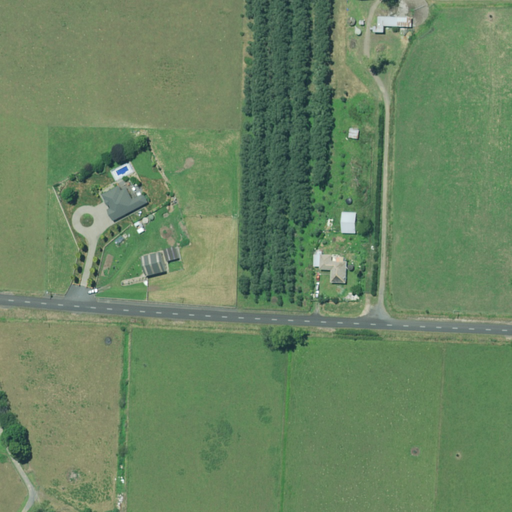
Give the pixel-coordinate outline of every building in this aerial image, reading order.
[(379,17),(379,26),(376,26),(376,28),(372,28),(372,33),(387,33),(387,27),(414,27),(414,18),(379,17)] [(360,129),(351,128),(350,138),(359,139),(360,129)] [(123,191),(121,187),(104,196),(111,209),(109,210),(115,222),(149,203),(145,194),(135,199),(129,188),(123,191)] [(358,213),(344,213),(344,233),(358,234),(358,213)] [(323,255),(324,252),(316,252),(315,267),(322,267),(321,270),(333,271),(332,283),(347,284),(348,263),(346,263),(346,258),(339,258),(339,255),(333,255),(333,256),(323,255)] [(167,272),(162,253),(145,257),(150,276),(167,272)]
